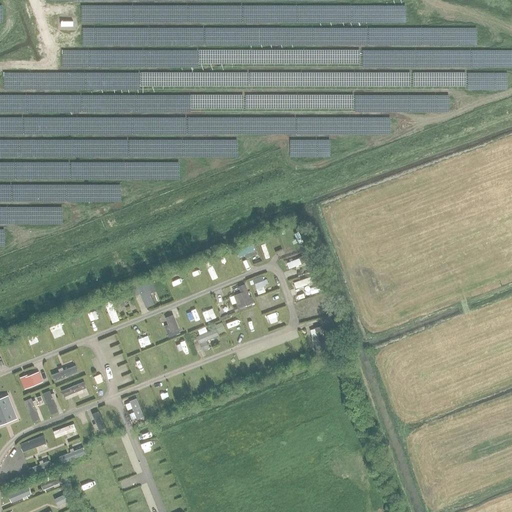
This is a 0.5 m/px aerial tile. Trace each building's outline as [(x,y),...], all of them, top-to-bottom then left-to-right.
[(253,245),(238,248),(240,253),(254,250),(253,245)] [(288,262),(290,268),(302,264),(300,258),(288,262)] [(211,260),(206,262),(212,279),(217,277),(211,260)] [(310,283),(308,278),(295,282),(297,288),(310,283)] [(152,280),(132,288),(135,295),(140,294),(146,308),(155,305),(151,293),(156,292),(152,280)] [(230,295),(233,304),(237,303),(240,309),(254,305),(247,283),(239,285),(241,292),(230,295)] [(106,301),(111,322),(119,320),(114,299),(106,301)] [(265,311),(273,307),(271,300),(262,303),(265,311)] [(229,318),(237,338),(245,335),(240,323),(242,322),(238,314),(229,318)] [(168,325),(164,326),(168,337),(180,332),(173,315),(165,318),(168,325)] [(270,326),(279,324),(277,317),(268,319),(270,326)] [(217,328),(197,335),(202,350),(211,347),(208,338),(227,332),(223,321),(216,324),(217,328)] [(314,327),(317,335),(313,336),(318,354),(329,351),(321,325),(314,327)] [(75,366),(52,375),(54,382),(78,372),(75,366)] [(42,382),(40,375),(32,378),(33,379),(32,380),(31,377),(21,381),(25,389),(42,382)] [(84,382),(61,391),(64,397),(86,388),(84,382)] [(49,391),(43,394),(51,415),(58,412),(49,391)] [(7,397),(0,399),(0,424),(16,419),(8,399),(7,397)] [(31,398),(24,401),(33,422),(40,419),(31,398)] [(144,417),(136,399),(130,401),(137,419),(144,417)] [(98,412),(92,414),(99,431),(105,428),(98,412)] [(74,424),(53,432),(56,438),(76,430),(74,424)] [(43,435),(20,444),(23,452),(46,443),(43,435)] [(83,448),(59,457),(61,464),(85,454),(83,448)] [(49,461),(29,469),(31,475),(52,467),(49,461)] [(43,491),(64,482),(61,474),(40,483),(43,491)] [(27,487),(9,495),(12,502),(31,494),(27,487)] [(71,491),(54,499),(58,506),(75,498),(71,491)]
